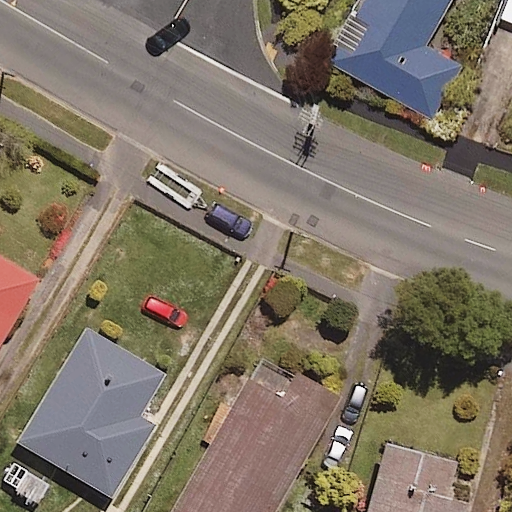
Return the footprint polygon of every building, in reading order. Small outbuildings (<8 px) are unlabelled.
[(441,0),(353,0),(326,50),(428,107),(458,55),(422,35),(441,0)] [(511,0),(503,0),(501,8),(511,11),(511,0)] [(0,315),(28,265),(0,249),(0,315)] [(156,363),(77,317),(9,434),(104,489),(147,415),(131,405),(156,363)] [(262,511),(331,386),(252,343),(159,511),(262,511)] [(448,450),(379,432),(357,511),(457,511),(462,494),(438,487),(448,450)]
